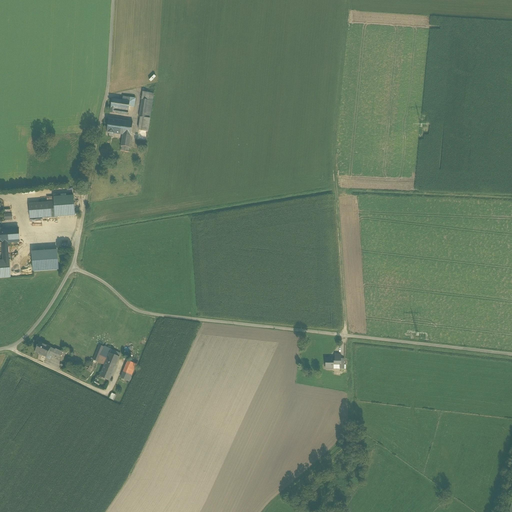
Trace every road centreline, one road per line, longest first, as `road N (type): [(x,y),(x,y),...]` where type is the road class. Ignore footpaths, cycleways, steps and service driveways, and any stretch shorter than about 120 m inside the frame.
road 1 (unclassified): [(70,264),(144,313),(511,354)]
road 2 (track): [(344,334),(333,154),(348,0)]
road 3 (unclassified): [(70,264),(107,83),(112,0)]
road 4 (track): [(511,18),(347,8)]
